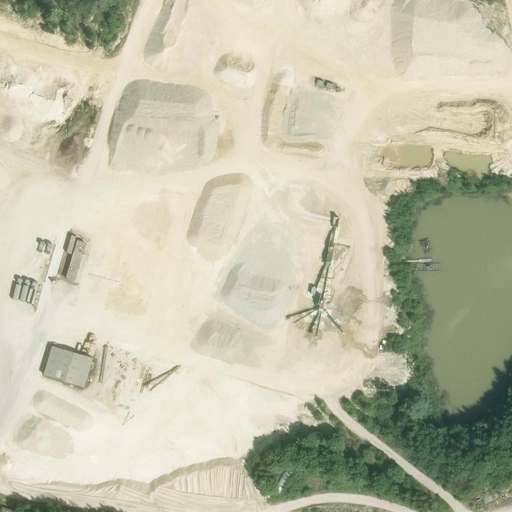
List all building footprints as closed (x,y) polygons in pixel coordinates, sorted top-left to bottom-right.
[(76,241),(73,251),(80,254),(84,243),(76,241)] [(65,278),(73,280),(80,254),(73,251),(65,278)] [(64,253),(59,275),(65,276),(70,255),(64,253)] [(149,260),(140,256),(107,325),(129,335),(161,266),(149,260)] [(51,345),(42,374),(54,378),(63,349),(51,345)] [(91,358),(63,349),(54,378),(83,386),(91,358)]
